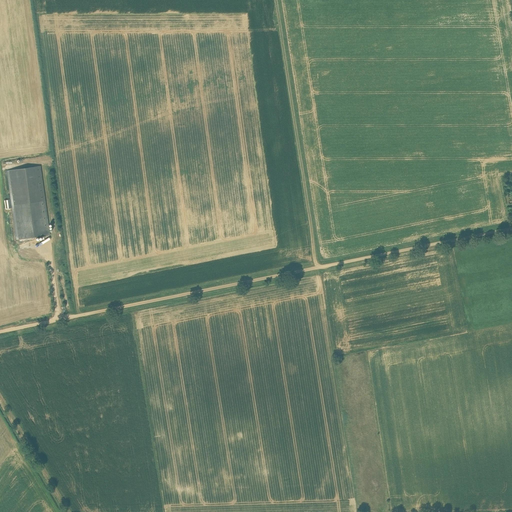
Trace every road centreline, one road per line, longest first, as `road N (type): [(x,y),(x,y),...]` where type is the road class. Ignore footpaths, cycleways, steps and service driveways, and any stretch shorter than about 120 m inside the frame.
road 1 (unclassified): [(0,332),(511,228)]
road 2 (track): [(276,0),(318,268)]
road 3 (unknown): [(0,403),(67,511)]
